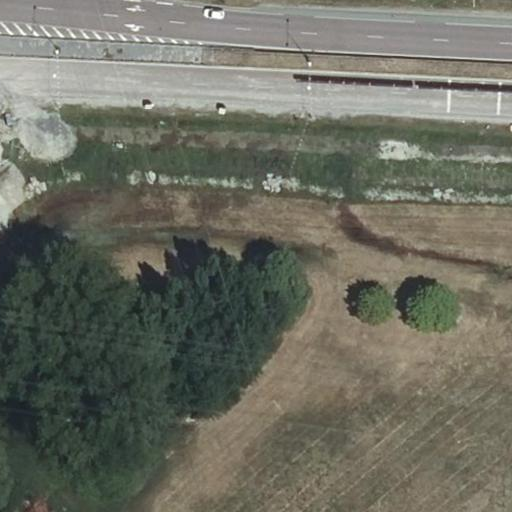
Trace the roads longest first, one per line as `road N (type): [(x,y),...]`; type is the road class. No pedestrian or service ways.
road 1 (secondary): [(0,79),(511,102)]
road 2 (secondary): [(511,46),(332,38),(29,0)]
